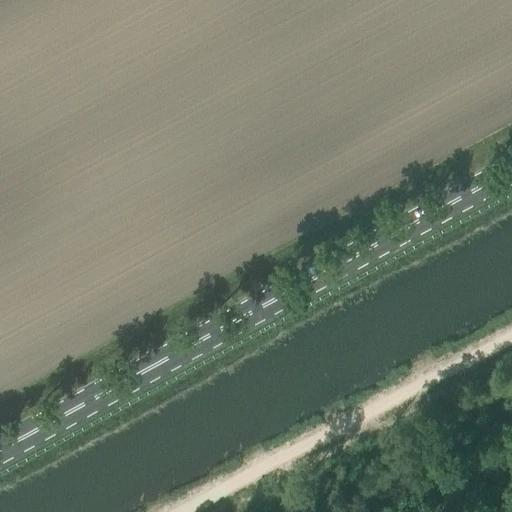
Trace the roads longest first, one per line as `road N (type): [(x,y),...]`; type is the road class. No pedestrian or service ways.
road 1 (primary): [(0,454),(511,173)]
road 2 (track): [(511,335),(189,511)]
